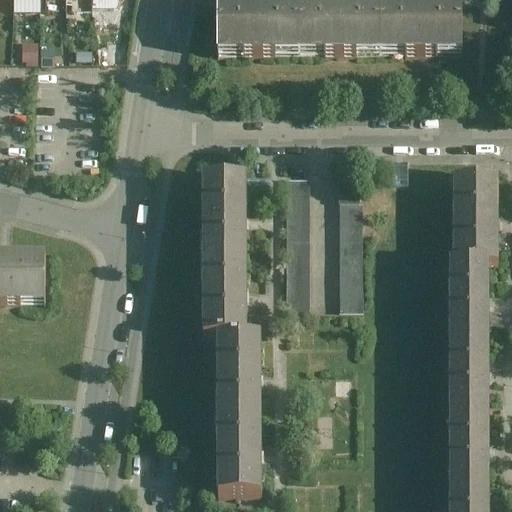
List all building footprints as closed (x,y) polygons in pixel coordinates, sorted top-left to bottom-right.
[(301,14),(219,14),(218,60),(301,61),(301,14)] [(385,14),(301,14),(301,61),(384,61),(385,14)] [(463,60),(463,14),(385,14),(384,61),(463,60)] [(455,185),(455,270),(494,270),(502,271),(502,185),(455,185)] [(249,187),(204,186),(204,267),(248,267),(249,187)] [(311,338),(311,186),(288,187),(288,339),(311,338)] [(364,333),(364,187),(341,188),(342,334),(364,333)] [(47,262),(0,262),(0,310),(47,310),(47,262)] [(204,345),(219,345),(249,345),(248,267),(204,267),(204,345)] [(451,270),(450,345),(494,345),(494,270),(455,270),(451,270)] [(219,428),(263,428),(263,345),(249,345),(219,345),(219,428)] [(494,345),(450,345),(451,420),(494,420),(494,345)] [(451,420),(451,495),(493,495),(494,420),(451,420)] [(219,428),(219,503),(263,503),(263,428),(219,428)] [(492,511),(493,495),(451,495),(451,511),(492,511)]
